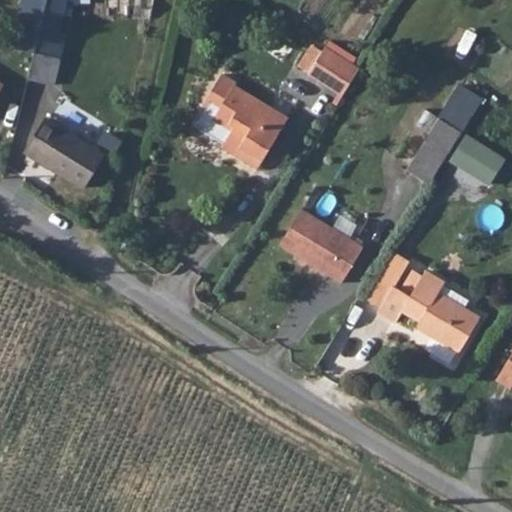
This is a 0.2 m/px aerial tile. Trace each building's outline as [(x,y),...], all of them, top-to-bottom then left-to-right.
[(16,0),(8,50),(31,53),(40,0),(16,0)] [(40,0),(31,53),(51,56),(59,0),(40,0)] [(328,46),(311,75),(346,96),(364,68),(328,46)] [(51,84),(56,57),(51,56),(31,53),(27,80),(51,84)] [(222,77),(204,109),(219,117),(216,124),(232,134),(223,150),(238,158),(244,148),(266,161),(291,118),(236,87),(238,85),(222,77)] [(72,134),(79,123),(58,111),(33,153),(89,187),(108,155),(72,134)] [(444,118),(413,169),(434,182),(464,131),(444,118)] [(266,161),(244,148),(238,158),(260,172),(266,161)] [(366,246),(304,208),(282,244),(344,282),(366,246)] [(380,305),(397,317),(404,306),(422,317),(418,325),(462,351),(483,317),(438,290),(446,277),(428,267),(413,290),(396,279),(382,302),(380,305)] [(382,302),(396,279),(384,272),(371,295),(382,302)] [(511,359),(501,379),(511,385),(511,359)]
